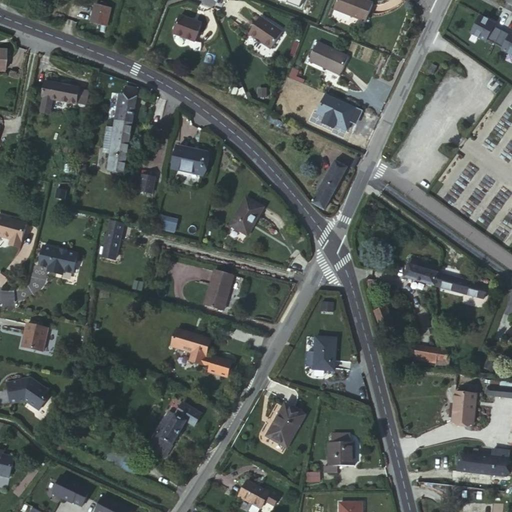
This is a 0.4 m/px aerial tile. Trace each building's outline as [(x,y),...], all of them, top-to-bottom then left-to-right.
[(337,0),(334,9),(366,21),(373,3),(364,0),(337,0)] [(109,11),(93,7),(88,24),(104,29),(109,11)] [(480,16),(471,33),(486,41),(487,40),(503,48),(502,50),(511,55),(511,33),(509,35),(494,27),(495,24),(480,16)] [(202,24),(181,17),(174,34),(195,41),(202,24)] [(281,32),(259,17),(247,33),(269,49),(281,32)] [(308,61),(325,69),(326,66),(341,73),(348,57),(317,43),(308,61)] [(326,66),(325,69),(340,75),(341,73),(326,66)] [(80,87),(46,81),(42,98),(77,104),(80,87)] [(305,91),(307,87),(293,81),(291,85),(305,91)] [(117,108),(115,120),(133,123),(138,88),(126,87),(124,95),(120,95),(118,108),(117,108)] [(355,109),(307,87),(305,91),(304,93),(352,115),(355,109)] [(163,115),(165,103),(157,101),(154,114),(163,115)] [(298,126),(275,116),(270,126),(293,136),(298,126)] [(133,123),(115,120),(114,129),(110,151),(110,156),(107,170),(125,173),(133,123)] [(354,124),(349,122),(342,137),(354,142),(362,123),(356,120),(354,124)] [(110,151),(114,129),(106,128),(103,149),(110,151)] [(207,154),(178,148),(174,168),(203,173),(207,154)] [(347,168),(336,162),(313,203),(324,209),(347,168)] [(155,180),(141,177),(138,192),(151,195),(155,180)] [(264,207),(247,198),(231,226),(248,236),(264,207)] [(0,235),(12,239),(11,242),(22,245),(27,223),(0,215),(0,235)] [(162,215),(158,228),(175,233),(178,220),(162,215)] [(118,251),(124,223),(112,220),(105,248),(118,251)] [(61,253),(62,251),(44,247),(39,266),(49,268),(48,272),(64,276),(65,272),(74,274),(79,255),(66,252),(66,254),(61,253)] [(435,286),(439,273),(438,273),(439,267),(410,259),(405,278),(435,286)] [(205,305),(221,309),(227,289),(230,291),(234,276),(215,271),(205,305)] [(486,285),(439,273),(435,286),(483,298),(486,285)] [(227,289),(221,309),(225,310),(230,291),(227,289)] [(332,312),(333,303),(321,302),(320,311),(332,312)] [(386,307),(375,312),(380,323),(390,318),(386,307)] [(49,328),(28,324),(23,349),(43,353),(49,328)] [(211,338),(178,330),(173,347),(193,352),(190,362),(204,365),(206,369),(210,370),(210,371),(228,376),(232,362),(214,357),(213,359),(206,357),(211,338)] [(316,337),(314,369),(334,370),(336,339),(316,337)] [(437,351),(437,350),(417,346),(415,359),(434,362),(437,351)] [(437,351),(436,360),(445,361),(446,356),(449,356),(449,351),(437,350),(437,351)] [(24,380),(9,382),(13,403),(27,401),(41,410),(47,401),(47,397),(52,390),(40,383),(40,384),(32,378),(30,381),(24,382),(24,380)] [(511,388),(509,388),(510,383),(505,383),(505,388),(499,387),(499,382),(490,381),(488,396),(511,398),(511,388)] [(476,394),(456,392),(453,421),(473,423),(476,394)] [(286,405),(269,436),(286,446),(304,415),(286,405)] [(171,411),(149,447),(165,456),(187,421),(171,411)] [(331,434),(331,443),(340,443),(340,434),(331,434)] [(340,443),(349,443),(349,434),(340,434),(340,443)] [(340,443),(331,443),(329,443),(329,466),(324,466),(325,473),(337,473),(337,466),(353,465),(353,442),(349,443),(340,443)] [(492,457),(509,459),(509,451),(493,449),(492,457)] [(2,454),(0,453),(0,474),(9,476),(14,457),(2,454)] [(478,456),(473,455),(461,453),(459,471),(507,476),(509,459),(492,457),(478,456)] [(122,455),(117,467),(135,475),(141,462),(128,456),(127,457),(122,455)] [(82,504),(90,488),(81,484),(81,482),(62,472),(53,491),(73,501),(73,500),(82,504)] [(248,482),(240,496),(260,507),(268,493),(265,491),(248,482)] [(265,491),(268,493),(264,501),(275,507),(281,496),(267,488),(265,491)] [(130,511),(132,509),(113,499),(112,500),(103,495),(95,511),(97,511),(130,511)] [(341,504),(340,511),(361,511),(361,503),(341,504)]
